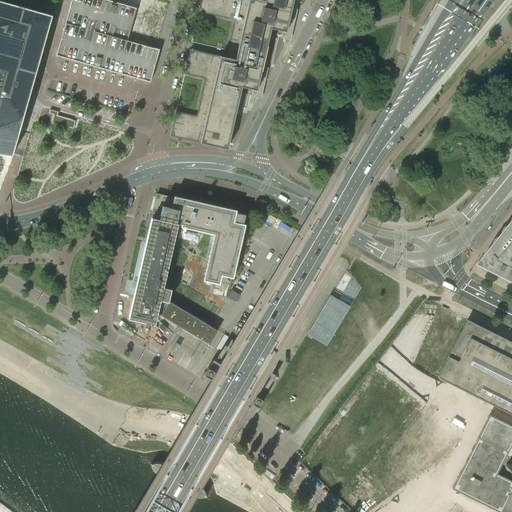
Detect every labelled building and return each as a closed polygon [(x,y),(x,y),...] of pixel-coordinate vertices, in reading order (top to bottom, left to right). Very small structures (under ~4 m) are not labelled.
[(136,9),(105,0),(72,0),(71,5),(56,55),(149,82),(159,50),(153,48),(127,41),(136,9)] [(170,135),(223,148),(227,149),(241,87),(257,90),(271,28),(286,32),(293,0),(200,0),(198,12),(234,20),(226,58),(189,50),(184,74),(205,79),(196,116),(175,112),(170,135)] [(52,16),(0,1),(0,154),(12,157),(52,16)] [(49,110),(48,114),(54,115),(51,122),(73,129),(75,121),(72,120),(57,116),(58,112),(49,110)] [(151,218),(128,319),(154,325),(157,313),(160,314),(159,315),(177,326),(209,345),(217,331),(168,301),(171,289),(163,288),(178,224),(181,225),(180,227),(213,235),(202,281),(214,284),(213,288),(218,290),(218,289),(219,285),(220,282),(222,283),(229,285),(231,278),(233,278),(245,225),(243,224),(245,215),(236,212),(236,210),(173,196),(173,198),(168,197),(166,207),(161,205),(159,215),(153,214),(152,218),(151,218)] [(511,222),(507,227),(504,234),(498,238),(495,245),(489,249),(485,257),(480,263),(511,279),(511,222)] [(330,296),(308,334),(326,345),(359,289),(351,278),(346,275),(344,274),(331,297),(330,296)] [(226,297),(227,298),(235,302),(240,294),(231,289),(226,297)] [(511,342),(467,320),(438,377),(497,407),(511,414),(511,342)] [(511,511),(511,481),(497,474),(508,452),(511,443),(511,426),(489,415),(452,488),(498,511),(511,511)]
